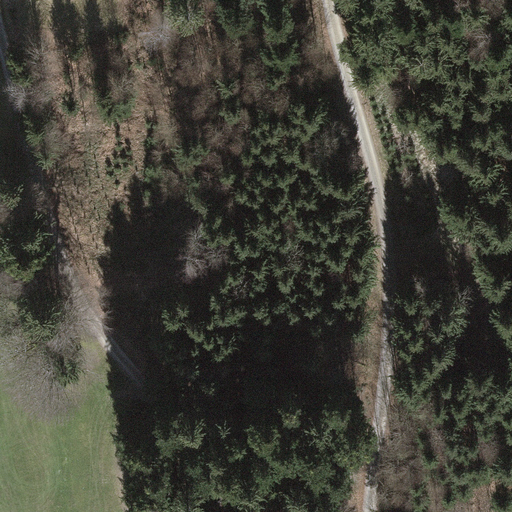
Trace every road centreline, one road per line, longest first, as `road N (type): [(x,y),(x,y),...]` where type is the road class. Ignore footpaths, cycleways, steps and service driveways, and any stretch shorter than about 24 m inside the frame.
road 1 (track): [(265,511),(83,303),(60,252),(0,30)]
road 2 (track): [(368,511),(389,337),(389,254),(328,0)]
